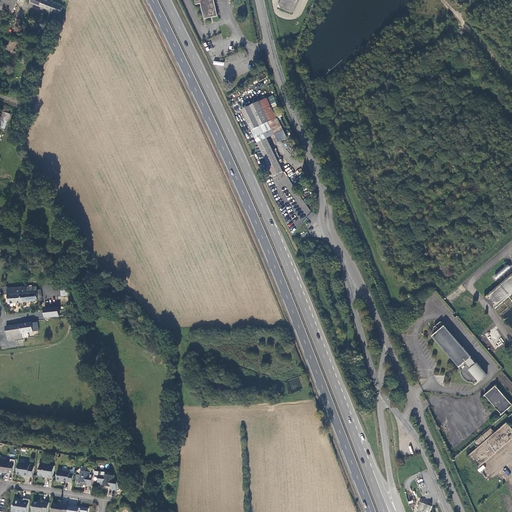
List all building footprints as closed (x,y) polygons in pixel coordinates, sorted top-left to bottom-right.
[(0,11),(12,16),(18,0),(1,0),(0,4),(0,11)] [(49,2),(49,0),(30,0),(29,3),(59,15),(62,7),(49,2)] [(193,0),(195,6),(196,6),(200,5),(201,7),(202,13),(216,11),(214,0),(193,0)] [(293,13),(298,0),(281,0),(279,7),(293,13)] [(217,17),(216,11),(202,13),(204,20),(217,17)] [(272,107),(277,105),(272,95),(267,97),(272,107)] [(277,120),(267,100),(242,112),(255,139),(264,135),(268,133),(265,126),(277,120)] [(1,112),(0,128),(7,129),(8,113),(1,112)] [(264,135),(266,139),(274,135),(278,143),(286,139),(277,120),(265,126),(268,133),(264,135)] [(255,139),(258,145),(267,141),(266,139),(264,135),(255,139)] [(283,174),(267,141),(258,145),(274,178),(283,174)] [(511,273),(484,297),(494,308),(511,293),(511,273)] [(70,295),(69,288),(69,286),(67,286),(61,286),(62,296),(70,295)] [(9,303),(23,302),(22,294),(27,294),(26,287),(8,289),(9,303)] [(37,287),(26,287),(27,294),(22,294),(23,302),(42,301),(41,292),(38,292),(37,287)] [(59,307),(47,308),(46,309),(47,318),(60,316),(59,307)] [(14,335),(14,339),(35,337),(35,332),(39,332),(39,323),(21,325),(22,334),(14,335)] [(14,339),(14,335),(22,334),(21,325),(7,327),(8,340),(14,339)] [(487,375),(446,327),(434,336),(461,369),(461,372),(462,377),(466,381),(470,383),(473,383),(475,384),(487,375)] [(511,406),(511,404),(496,386),(486,395),(502,415),(511,406)] [(478,468),(511,439),(511,430),(507,425),(493,436),(491,434),(493,432),(491,430),(475,443),(479,448),(469,457),(478,468)] [(16,460),(15,460),(11,460),(11,463),(7,462),(6,463),(0,461),(0,474),(2,474),(2,472),(13,474),(16,460)] [(33,477),(35,466),(31,466),(31,464),(27,464),(26,465),(19,464),(17,474),(21,475),(23,477),(25,476),(33,477)] [(55,466),(40,464),(39,467),(40,468),(40,472),(38,473),(38,477),(44,478),(45,476),(48,477),(47,480),(53,480),(55,466)] [(93,485),(94,475),(91,474),(91,470),(87,470),(86,471),(82,471),(81,475),(78,475),(77,481),(81,481),(81,485),(85,485),(86,483),(88,483),(88,486),(92,486),(93,485)] [(73,484),(74,475),(70,474),(71,473),(58,471),(57,481),(61,482),(73,484)] [(105,476),(99,475),(98,484),(103,484),(103,486),(112,487),(111,489),(116,490),(117,491),(121,490),(122,486),(118,483),(117,481),(114,480),(115,475),(114,474),(110,473),(110,475),(107,474),(105,476)] [(27,511),(30,500),(21,498),(21,500),(16,500),(15,501),(14,505),(13,505),(12,511),(17,511),(27,511)] [(48,511),(50,503),(45,502),(45,503),(40,502),(40,503),(33,502),(32,511),(48,511)] [(68,511),(69,506),(53,503),(51,511),(68,511)]
